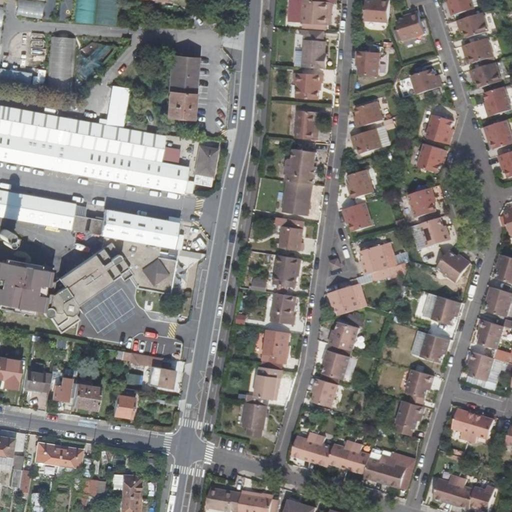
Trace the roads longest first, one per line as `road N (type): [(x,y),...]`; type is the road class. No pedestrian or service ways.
road 1 (residential): [(351,0),(310,359),(275,472)]
road 2 (residential): [(254,0),(243,132),(185,445)]
road 3 (residential): [(431,0),(493,195)]
road 4 (residential): [(493,195),(491,245),(447,387)]
road 5 (residential): [(185,445),(0,415)]
road 6 (residential): [(401,511),(275,472)]
road 7 (residential): [(447,387),(408,511)]
